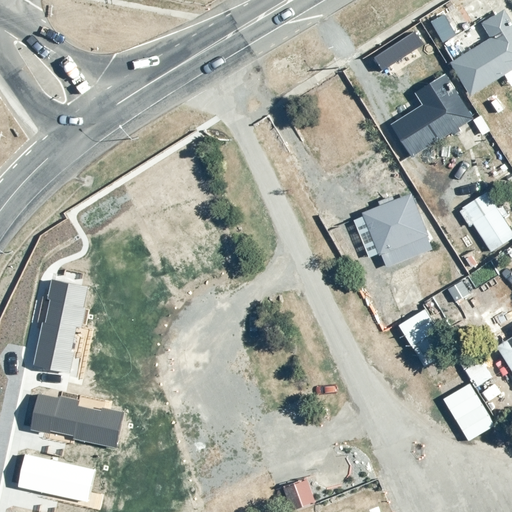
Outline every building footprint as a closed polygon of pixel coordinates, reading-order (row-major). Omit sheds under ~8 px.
[(493,37),(453,61),(473,94),(506,74),(511,82),(511,15),(507,8),(484,22),(493,37)] [(427,104),(395,125),(415,156),(454,131),(457,136),(465,130),(463,127),(476,119),(448,75),(420,93),(427,104)] [(413,191),(364,212),(382,255),(384,255),(389,267),(435,248),(430,236),(431,235),(413,191)] [(511,226),(489,191),(461,210),(471,227),(476,224),(495,252),(511,240),(511,226)] [(87,286),(52,279),(48,299),(50,300),(45,323),(42,322),(33,364),(70,373),(74,352),(71,351),(75,326),(82,327),(85,308),(83,307),(87,286)] [(424,309),(398,326),(424,368),(451,352),(424,309)] [(511,338),(500,345),(511,364),(511,338)] [(471,382),(443,398),(469,442),(496,426),(471,382)] [(59,398),(38,394),(30,430),(50,433),(51,431),(74,436),(73,439),(118,448),(125,413),(102,408),(101,410),(78,406),(79,400),(60,395),(59,398)] [(95,470),(25,454),(18,487),(88,502),(95,470)] [(298,483),(285,488),(294,511),(306,506),(318,502),(310,479),(298,483)]
